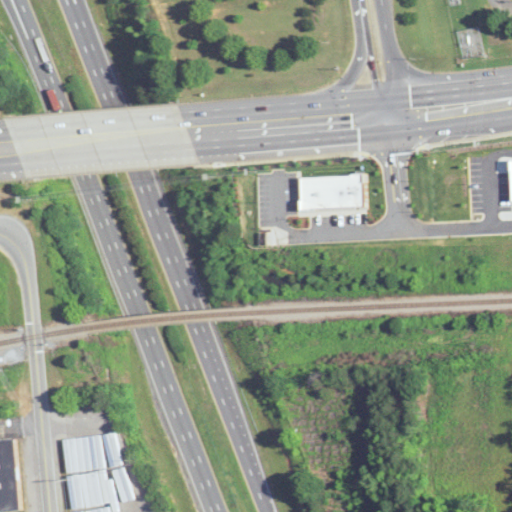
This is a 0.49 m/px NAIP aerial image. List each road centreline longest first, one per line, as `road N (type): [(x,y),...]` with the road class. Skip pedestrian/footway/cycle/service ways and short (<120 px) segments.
road 1 (motorway): [(270,511),(72,0)]
road 2 (motorway): [(19,0),(217,511)]
road 3 (motorway): [(88,40),(76,0),(379,118)]
road 4 (primary): [(193,136),(511,100)]
road 5 (residential): [(50,511),(25,272),(0,233)]
road 6 (primary): [(18,149),(193,136)]
road 7 (motorway): [(353,0),(358,63),(343,85),(283,127)]
